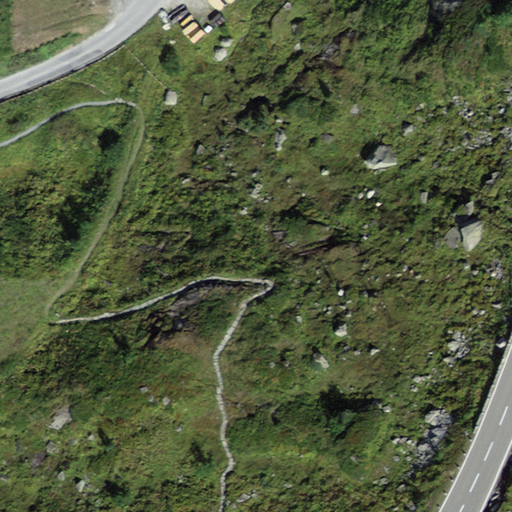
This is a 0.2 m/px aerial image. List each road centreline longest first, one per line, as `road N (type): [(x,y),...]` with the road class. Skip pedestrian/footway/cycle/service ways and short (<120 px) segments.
road 1 (unclassified): [(0,90),(87,53),(155,0)]
road 2 (primary): [(459,511),(511,393)]
